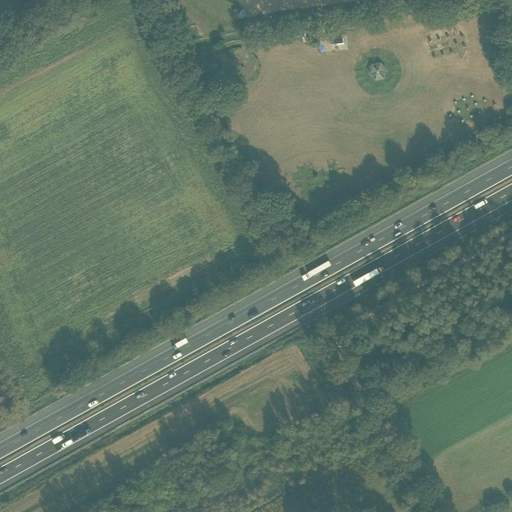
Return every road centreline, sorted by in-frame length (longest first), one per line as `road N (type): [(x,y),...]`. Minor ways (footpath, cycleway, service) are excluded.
road 1 (motorway): [(511,166),(0,450)]
road 2 (motorway): [(0,475),(511,192)]
road 3 (track): [(511,233),(339,330),(339,351),(429,511)]
road 4 (track): [(280,248),(182,76),(159,0)]
